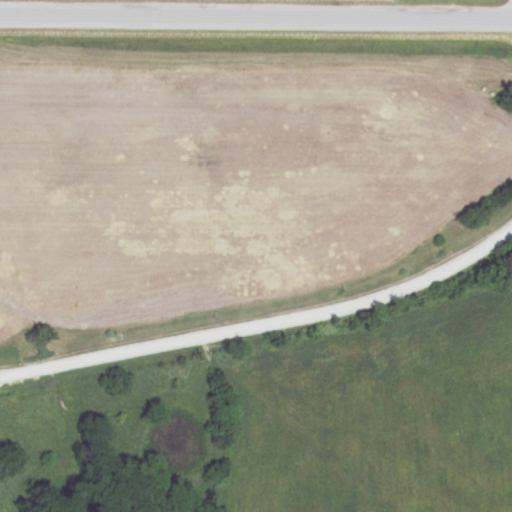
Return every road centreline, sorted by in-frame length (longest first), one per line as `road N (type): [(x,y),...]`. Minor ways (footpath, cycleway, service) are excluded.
road 1 (residential): [(0,378),(369,303),(417,287),(511,235)]
road 2 (secondary): [(511,20),(0,13)]
